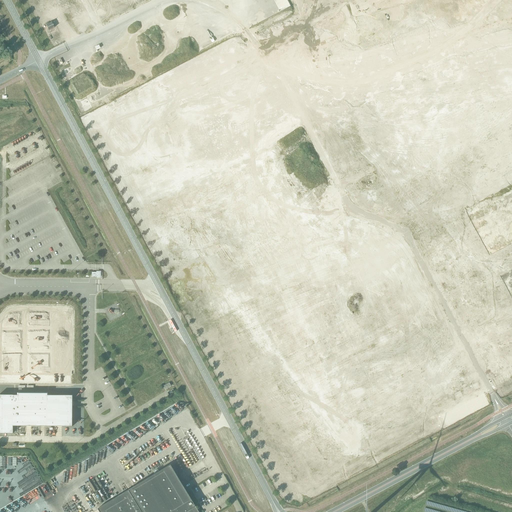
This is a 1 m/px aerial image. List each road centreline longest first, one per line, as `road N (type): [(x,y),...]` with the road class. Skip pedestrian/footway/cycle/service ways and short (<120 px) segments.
road 1 (unclassified): [(278,511),(38,59)]
road 2 (tertiary): [(511,418),(333,511)]
